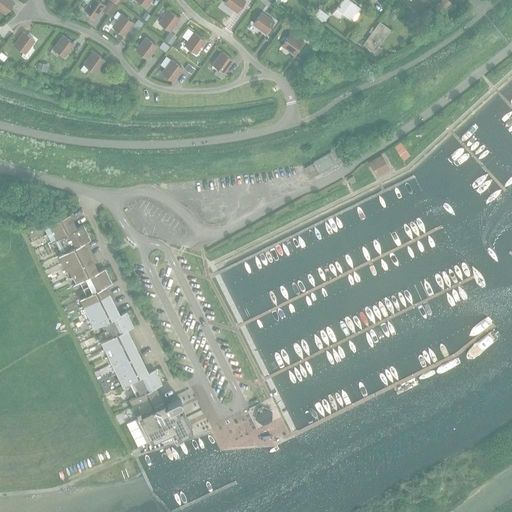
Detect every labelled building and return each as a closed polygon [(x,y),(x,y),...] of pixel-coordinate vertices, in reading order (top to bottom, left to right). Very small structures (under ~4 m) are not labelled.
[(13,2),(10,0),(0,0),(0,9),(5,13),(13,2)] [(105,5),(97,0),(90,0),(84,9),(95,17),(105,5)] [(244,0),(226,0),(224,3),(237,12),(245,0),(244,0)] [(360,8),(357,6),(349,0),(342,0),(336,9),(351,21),(355,16),(354,16),(356,12),(357,13),(360,8)] [(447,0),(441,0),(436,6),(443,13),(451,3),(447,0)] [(108,15),(115,6),(109,1),(102,10),(108,15)] [(323,21),(327,15),(319,9),(315,15),(323,21)] [(168,10),(159,22),(170,30),(179,18),(168,10)] [(393,20),(397,15),(392,11),(388,17),(393,20)] [(261,12),(253,24),(265,33),(274,22),(261,12)] [(121,14),(112,26),(123,35),(133,22),(121,14)] [(138,30),(143,23),(138,19),(133,26),(138,30)] [(290,20),(285,26),(293,31),(297,26),(290,20)] [(385,36),(390,30),(379,22),(365,42),(373,48),(383,35),(385,36)] [(23,32),(14,44),(25,53),(34,40),(23,32)] [(170,32),(164,39),(171,44),(177,37),(170,32)] [(205,40),(194,32),(184,45),(196,53),(205,40)] [(290,33),(282,45),(294,54),(302,43),(290,33)] [(360,38),(352,33),(349,38),(357,43),(360,38)] [(53,48),(65,56),(74,44),(63,35),(53,48)] [(145,37),(136,50),(147,58),(157,45),(145,37)] [(181,45),(175,41),(171,46),(176,50),(181,45)] [(164,42),(160,48),(165,51),(169,46),(164,42)] [(5,47),(1,51),(10,57),(12,54),(10,52),(11,51),(5,47)] [(161,58),(167,63),(174,56),(168,50),(161,58)] [(89,68),(95,72),(104,60),(93,51),(80,70),(85,73),(89,68)] [(226,74),(224,72),(233,60),(222,52),(212,64),(218,68),(214,73),(222,79),(226,74)] [(162,72),(173,81),(182,68),(171,60),(162,72)] [(36,62),(35,67),(41,69),(41,70),(47,72),(49,65),(43,63),(43,64),(36,62)] [(188,64),(183,70),(190,75),(194,69),(188,64)] [(126,88),(116,85),(113,91),(123,95),(126,88)] [(310,178),(319,173),(337,162),(331,152),(313,162),(304,168),(310,178)] [(377,176),(389,168),(381,155),(369,163),(377,176)] [(47,234),(73,221),(69,213),(44,226),(47,234)] [(77,228),(76,228),(73,221),(47,234),(51,241),(54,240),(58,238),(77,228)] [(57,247),(87,232),(83,225),(76,228),(77,228),(58,238),(54,240),(57,247)] [(84,243),(91,240),(87,232),(57,247),(60,252),(64,250),(65,252),(84,243)] [(87,250),(84,243),(65,252),(58,255),(62,262),(87,250)] [(65,270),(91,257),(87,250),(62,262),(65,270)] [(69,277),(94,264),(91,257),(65,270),(69,277)] [(98,271),(94,264),(69,277),(73,284),(79,281),(98,271)] [(83,288),(108,275),(105,268),(98,271),(79,281),(83,288)] [(105,286),(112,283),(108,275),(83,288),(86,295),(105,286)] [(109,293),(105,286),(86,295),(79,298),(83,306),(109,293)] [(87,313),(112,300),(109,293),(83,306),(87,313)] [(90,320),(116,308),(112,300),(87,313),(90,320)] [(119,315),(119,314),(116,308),(90,320),(94,328),(101,324),(100,324),(119,315)] [(104,331),(130,319),(126,311),(119,314),(119,315),(100,324),(101,324),(104,331)] [(127,329),(133,326),(130,319),(104,331),(107,338),(107,339),(127,329)] [(130,336),(127,329),(107,339),(107,338),(101,341),(104,349),(130,336)] [(108,356),(134,344),(130,336),(104,349),(108,356)] [(112,363),(137,351),(134,344),(108,356),(112,363)] [(115,371),(141,358),(137,351),(112,363),(115,371)] [(119,378),(144,365),(141,358),(115,371),(119,378)] [(104,369),(112,366),(109,360),(101,364),(104,369)] [(148,372),(144,365),(119,378),(122,385),(129,382),(148,372)] [(114,368),(101,374),(107,386),(119,380),(114,368)] [(132,389),(158,376),(154,369),(148,372),(129,382),(132,389)] [(155,387),(162,384),(158,376),(132,389),(136,396),(155,387)] [(159,394),(155,387),(136,396),(129,399),(133,407),(159,394)] [(159,394),(133,407),(136,414),(162,401),(159,394)] [(137,414),(135,415),(136,418),(137,418),(147,438),(146,438),(148,441),(159,436),(161,441),(173,436),(174,438),(192,429),(181,408),(178,409),(177,406),(180,405),(181,404),(181,402),(181,400),(179,399),(177,399),(173,401),(164,405),(163,402),(164,402),(163,401),(162,401),(136,414),(137,414)] [(258,408),(257,408),(257,409),(258,409),(256,416),(262,421),(269,418),(269,410),(262,407),(262,406),(261,406),(261,407),(260,407),(259,408),(258,408)]
